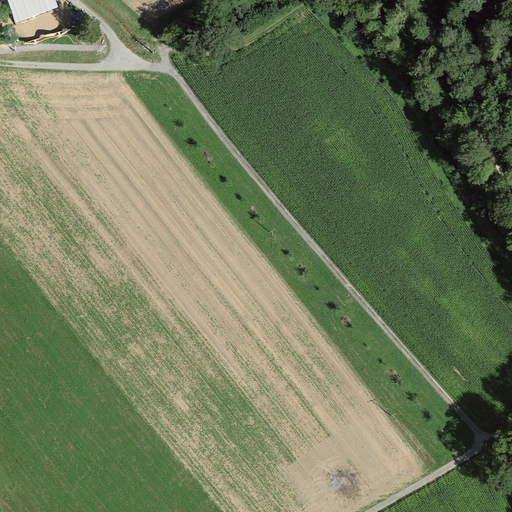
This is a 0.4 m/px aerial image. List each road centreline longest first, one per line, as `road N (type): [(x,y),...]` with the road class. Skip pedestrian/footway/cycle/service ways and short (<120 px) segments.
road 1 (track): [(483,443),(174,73),(156,66)]
road 2 (track): [(414,0),(511,192)]
road 3 (track): [(156,66),(0,63)]
road 4 (track): [(0,52),(122,49)]
